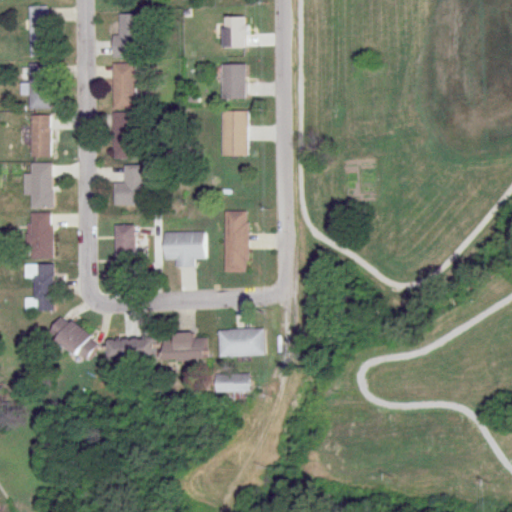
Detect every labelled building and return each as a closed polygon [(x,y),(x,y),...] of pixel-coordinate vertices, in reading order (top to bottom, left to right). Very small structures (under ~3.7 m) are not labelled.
[(30,7),(30,58),(49,58),(49,7),(30,7)] [(121,35),(115,35),(115,57),(140,57),(140,14),(121,14),(121,35)] [(225,49),(248,49),(248,18),(225,18),(225,49)] [(137,64),(115,64),(115,109),(137,109),(137,64)] [(30,110),(51,110),(51,65),(29,65),(30,110)] [(247,101),(247,65),(223,65),(223,101),(247,101)] [(250,113),(223,113),(223,157),(250,157),(250,113)] [(139,160),(139,114),(114,114),(114,160),(139,160)] [(52,158),(52,117),(30,116),(30,158),(52,158)] [(25,175),(25,197),(33,197),(33,209),(55,209),(55,164),(32,164),(32,175),(25,175)] [(115,184),(115,206),(143,206),(143,166),(126,166),(126,184),(115,184)] [(250,272),(250,212),(225,212),(225,272),(250,272)] [(55,259),(55,214),(32,214),(32,259),(55,259)] [(135,226),(116,226),(116,270),(135,270),(135,226)] [(206,233),(165,233),(165,262),(175,262),(175,268),(196,268),(196,261),(206,261),(206,233)] [(55,266),(35,266),(35,312),(55,312),(55,266)] [(88,363),(101,342),(61,317),(48,338),(88,363)] [(220,330),(220,358),(266,358),(266,330),(220,330)] [(164,361),(206,361),(206,335),(164,335),(164,361)] [(155,364),(155,340),(109,340),(109,364),(155,364)] [(251,374),(216,374),(216,393),(251,393),(251,374)]
